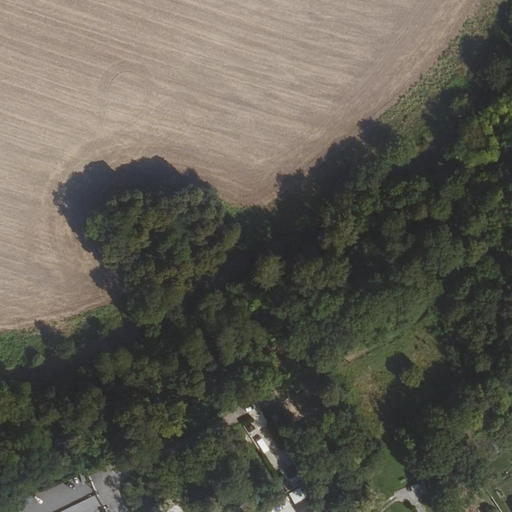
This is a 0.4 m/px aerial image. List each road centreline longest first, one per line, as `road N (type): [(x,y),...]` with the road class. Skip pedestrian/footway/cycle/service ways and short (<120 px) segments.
road 1 (track): [(273,397),(384,345),(511,241)]
road 2 (residential): [(127,511),(113,488),(273,397)]
